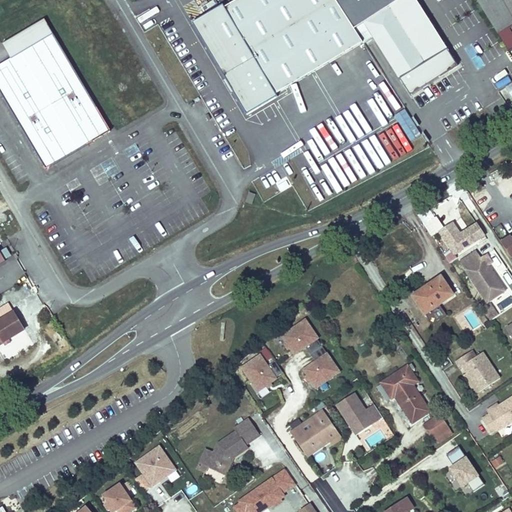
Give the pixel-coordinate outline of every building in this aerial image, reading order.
[(336,0),(238,0),(226,8),(225,5),(194,23),(247,115),(278,98),(277,95),(364,45),(355,29),(336,0)] [(449,50),(417,0),(336,0),(355,29),(364,23),(401,81),(449,50)] [(511,0),(475,0),(498,36),(511,27),(511,0)] [(0,92),(46,170),(110,132),(53,35),(0,65),(0,92)] [(511,83),(502,89),(510,102),(511,100),(511,83)] [(410,142),(420,136),(405,110),(394,116),(410,142)] [(250,193),(246,202),(252,205),(256,195),(250,193)] [(454,259),(486,239),(478,225),(461,235),(455,224),(439,234),(446,245),(454,259)] [(511,235),(501,243),(510,257),(511,256),(511,235)] [(460,262),(465,269),(481,259),(476,251),(460,262)] [(481,259),(465,269),(487,302),(505,290),(489,266),(492,263),(487,255),(481,259)] [(414,297),(424,312),(438,303),(439,305),(453,296),(441,278),(414,297)] [(438,303),(424,312),(426,315),(439,305),(438,303)] [(6,342),(21,333),(5,306),(0,308),(0,345),(1,345),(3,349),(8,346),(6,342)] [(498,316),(491,306),(484,311),(491,321),(498,316)] [(307,320),(283,336),(288,345),(291,349),(296,355),(307,347),(311,355),(323,346),(318,339),(319,339),(307,320)] [(341,372),(323,346),(311,355),(316,362),(305,369),(304,370),(309,376),(312,381),(317,389),(341,372)] [(273,357),(266,348),(261,351),(268,361),(273,357)] [(472,351),(457,361),(461,368),(464,367),(468,373),(480,392),(501,378),(484,353),(476,357),(472,351)] [(261,355),(242,368),(259,392),(267,386),(271,383),(277,379),(277,378),(284,373),(279,366),(276,362),(269,366),(261,355)] [(411,365),(385,381),(395,397),(413,423),(429,412),(412,386),(418,383),(411,372),(415,370),(411,365)] [(468,373),(465,376),(477,394),(480,392),(468,373)] [(395,397),(385,381),(382,384),(392,399),(395,397)] [(311,385),(304,391),(308,397),(316,392),(311,385)] [(382,418),(373,404),(365,410),(354,393),(336,405),(356,435),(382,418)] [(511,397),(500,405),(489,412),(490,414),(483,418),(493,434),(500,429),(501,430),(511,423),(511,397)] [(487,410),(489,412),(500,405),(498,403),(487,410)] [(323,411),(293,433),(308,456),(339,435),(323,411)] [(439,416),(429,423),(438,436),(448,430),(439,416)] [(202,465),(210,468),(212,464),(226,471),(232,456),(235,459),(249,449),(247,446),(261,436),(249,420),(235,430),(236,432),(221,443),(216,455),(207,452),(202,465)] [(438,436),(429,423),(426,425),(435,438),(438,436)] [(496,446),(493,441),(483,448),(487,453),(496,446)] [(175,468),(159,444),(135,460),(151,484),(158,480),(157,477),(162,474),(166,475),(175,468)] [(455,468),(467,460),(460,448),(448,456),(455,468)] [(212,464),(210,468),(228,476),(235,459),(232,456),(226,471),(212,464)] [(506,463),(501,456),(492,463),(496,469),(506,463)] [(480,479),(467,460),(455,468),(450,471),(462,490),(470,485),(480,479)] [(244,511),(246,511),(247,511),(262,511),(285,496),(283,493),(296,484),(286,469),(240,501),(242,504),(235,508),(237,511),(244,511)] [(484,485),(480,479),(470,485),(474,492),(484,485)] [(503,483),(494,489),(502,501),(511,495),(503,483)] [(119,511),(130,511),(137,508),(121,484),(104,495),(109,502),(107,504),(112,511),(115,511),(118,510),(119,511)] [(408,499),(387,511),(408,511),(414,509),(408,499)]
